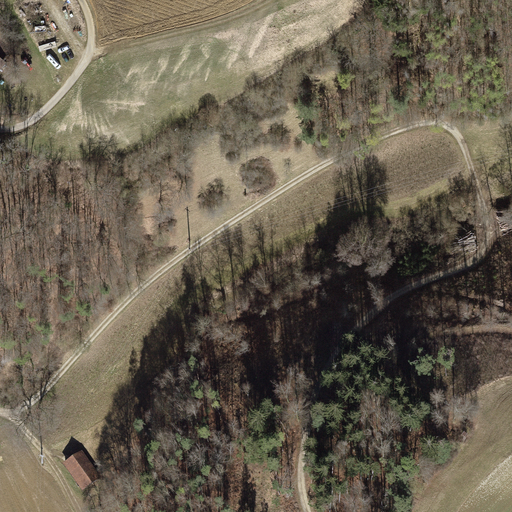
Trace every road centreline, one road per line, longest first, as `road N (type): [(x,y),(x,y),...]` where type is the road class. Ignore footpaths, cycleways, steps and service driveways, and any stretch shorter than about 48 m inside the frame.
road 1 (track): [(311,511),(301,472),(307,417),(330,356),(404,289),(484,248),(489,222),(454,128),(408,127),(339,156),(165,269),(35,400),(11,415),(0,411)]
road 2 (track): [(266,0),(222,22),(92,54)]
road 3 (unclassified): [(0,128),(26,123),(92,54),(92,20),(80,0)]
road 4 (track): [(11,415),(42,446),(81,511)]
